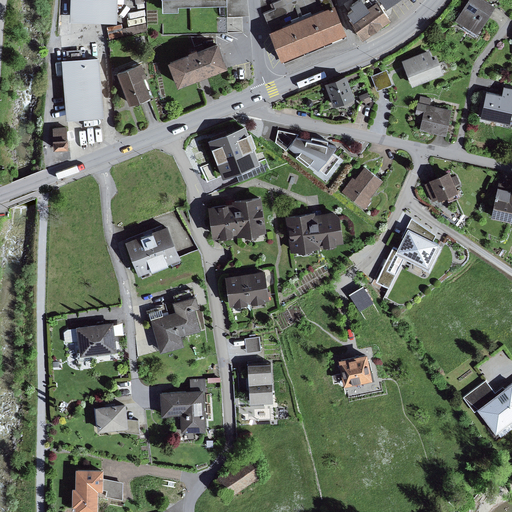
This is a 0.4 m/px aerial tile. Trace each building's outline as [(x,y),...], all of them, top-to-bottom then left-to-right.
[(70,0),(70,17),(117,19),(117,0),(70,0)] [(264,12),(271,28),(332,3),(330,0),(277,0),(273,2),(275,7),(264,12)] [(346,10),(363,38),(394,20),(386,7),(381,0),(352,0),(349,2),(352,7),(346,10)] [(468,0),(456,19),(478,33),(495,6),(486,0),(468,0)] [(332,3),(271,28),(282,57),(347,31),(336,3),(332,3)] [(112,36),(124,35),(122,24),(110,25),(112,36)] [(168,60),(177,84),(202,74),(226,65),(217,40),(168,60)] [(430,49),(402,61),(413,85),(444,72),(438,55),(433,57),(430,49)] [(67,116),(104,113),(99,54),(62,57),(67,116)] [(147,73),(141,59),(117,69),(118,71),(113,73),(117,81),(121,79),(129,100),(150,92),(143,74),(147,73)] [(387,68),(371,74),(377,89),(393,83),(387,68)] [(358,71),(347,75),(349,81),(360,76),(358,71)] [(346,74),(325,83),(334,104),(355,96),(349,81),(347,75),(346,74)] [(502,92),(487,88),(482,113),(509,119),(511,108),(511,86),(504,84),(502,92)] [(364,99),(366,103),(371,101),(368,92),(359,95),(361,100),(364,99)] [(432,98),(420,96),(416,113),(424,114),(421,129),(446,134),(451,109),(430,104),(432,98)] [(67,125),(53,126),(54,144),(68,144),(67,125)] [(243,129),(212,141),(225,175),(267,158),(258,138),(243,129)] [(289,146),(297,136),(299,134),(278,129),(276,141),(286,150),(289,146)] [(310,162),(326,175),(339,158),(331,151),(337,145),(327,142),(328,139),(311,136),(311,139),(297,136),(289,146),(298,153),(296,156),(307,164),(310,162)] [(342,189),(365,206),(371,198),(369,196),(383,178),(365,164),(355,177),(353,175),(342,189)] [(425,185),(433,202),(446,196),(449,202),(461,196),(449,170),(429,179),(430,182),(425,185)] [(511,182),(499,180),(492,213),(511,217),(511,182)] [(232,202),(208,206),(213,236),(220,235),(236,233),(237,236),(266,231),(261,195),(232,199),(232,202)] [(314,211),(287,216),(288,221),(292,251),(299,250),(299,252),(313,249),(312,247),(319,246),(319,243),(323,242),(324,244),(336,242),(336,241),(344,240),(340,215),(334,210),(317,213),(315,214),(314,211)] [(437,234),(412,217),(398,248),(395,252),(404,257),(429,271),(441,247),(438,246),(439,243),(434,240),(437,234)] [(168,225),(125,241),(138,275),(181,258),(168,225)] [(404,257),(395,252),(398,248),(393,246),(382,268),(396,274),(404,257)] [(396,274),(382,268),(376,280),(389,287),(396,274)] [(265,269),(246,272),(251,301),(253,301),(253,303),(265,301),(264,300),(270,299),(265,269)] [(246,272),(226,275),(230,304),(234,304),(235,306),(249,304),(248,302),(251,301),(246,272)] [(363,283),(351,291),(361,305),(373,297),(363,283)] [(196,292),(173,299),(176,309),(179,319),(186,318),(189,330),(201,327),(195,306),(200,305),(196,292)] [(179,319),(176,309),(152,316),(161,349),(184,343),(181,332),(189,330),(186,318),(179,319)] [(113,319),(76,324),(77,327),(78,339),(80,353),(117,348),(113,319)] [(78,339),(77,327),(69,328),(64,331),(65,340),(78,339)] [(259,335),(245,337),(247,352),(262,349),(259,335)] [(339,359),(344,384),(373,378),(368,353),(339,359)] [(272,363),(248,364),(250,401),(274,400),(272,363)] [(479,406),(497,393),(487,379),(464,395),(475,409),(479,406)] [(511,381),(497,393),(479,406),(496,430),(511,418),(511,381)] [(204,387),(161,389),(162,414),(181,413),(182,430),(206,428),(204,387)] [(126,403),(96,406),(99,430),(109,429),(129,427),(128,418),(126,403)] [(138,420),(128,418),(129,427),(109,429),(139,433),(138,420)] [(251,453),(216,477),(229,496),(264,472),(251,453)] [(103,469),(76,468),(76,487),(72,487),(72,505),(75,505),(75,510),(96,510),(97,490),(103,490),(103,478),(103,469)] [(123,482),(103,478),(103,490),(107,490),(106,495),(123,498),(123,482)]
